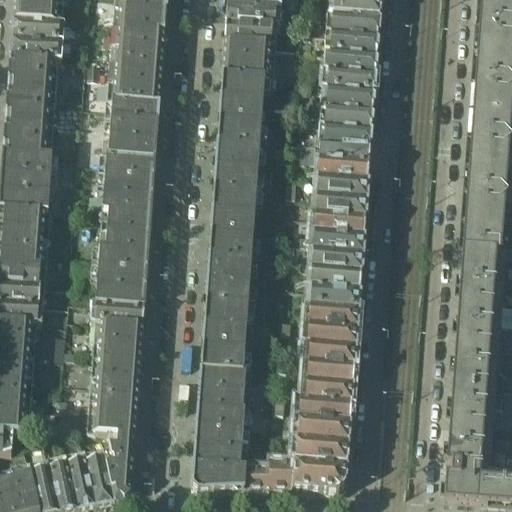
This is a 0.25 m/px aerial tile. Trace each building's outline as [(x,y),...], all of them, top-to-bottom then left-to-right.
[(62,0),(13,0),(11,29),(60,33),(60,32),(62,0)] [(164,23),(166,4),(114,0),(112,19),(164,23)] [(281,6),(281,0),(226,0),(225,12),(275,16),(275,6),(281,6)] [(378,8),(378,0),(328,0),(328,4),(378,8)] [(511,0),(479,0),(478,8),(511,10),(511,0)] [(377,27),(378,8),(328,4),(327,23),(377,27)] [(511,10),(478,8),(476,35),(511,37),(511,10)] [(275,16),(225,12),(224,31),(275,35),(279,35),(279,26),(274,26),(275,16)] [(288,18),(286,48),(294,48),(297,18),(288,18)] [(163,41),(164,23),(112,19),(111,37),(163,41)] [(376,45),(377,27),(327,23),(325,23),(323,41),(376,45)] [(60,33),(11,29),(10,47),(61,51),(63,32),(60,32),(60,33)] [(275,35),(224,31),(223,50),(274,54),(275,35)] [(511,37),(476,35),(474,63),(511,65),(511,37)] [(162,59),(163,41),(111,37),(110,55),(162,59)] [(374,64),(376,45),(323,41),(322,60),(374,64)] [(61,51),(10,47),(9,65),(56,69),(56,70),(60,70),(61,51)] [(274,54),(223,50),(220,86),(262,90),(271,91),(274,54)] [(160,77),(162,59),(110,55),(108,73),(160,77)] [(373,83),(374,64),(322,60),(321,79),(373,83)] [(511,85),(511,65),(474,63),(472,91),(511,94),(511,85)] [(56,69),(9,65),(6,97),(54,101),(56,70),(56,69)] [(159,96),(160,77),(108,73),(107,92),(159,96)] [(371,103),(373,83),(321,79),(319,99),(371,103)] [(262,90),(220,86),(215,154),(257,157),(262,90)] [(511,94),(472,91),(470,119),(509,122),(511,94)] [(157,114),(159,96),(107,92),(105,109),(157,114)] [(54,101),(6,97),(4,129),(52,132),(54,101)] [(370,121),(371,103),(319,99),(318,117),(370,121)] [(157,114),(105,109),(103,128),(156,131),(157,114)] [(369,140),(370,121),(318,117),(316,136),(318,136),(369,140)] [(509,122),(470,119),(468,147),(507,150),(509,122)] [(153,169),(155,150),(156,131),(103,128),(100,166),(104,166),(104,165),(153,169)] [(52,132),(4,129),(1,162),(49,165),(52,132)] [(367,162),(369,140),(318,136),(317,152),(316,158),(367,162)] [(507,150),(468,147),(466,175),(505,178),(507,150)] [(316,172),(316,158),(317,152),(288,149),(286,169),(316,172)] [(257,157),(215,154),(212,200),(254,203),(257,157)] [(366,175),(367,162),(316,158),(316,172),(317,172),(366,175)] [(50,165),(49,165),(1,162),(0,180),(0,217),(46,221),(50,165)] [(149,224),(152,187),(153,169),(104,165),(104,166),(100,220),(149,224)] [(365,194),(366,175),(317,172),(317,182),(312,182),(311,190),(316,191),(365,194)] [(505,178),(466,175),(464,203),(503,205),(505,178)] [(365,194),(316,191),(315,200),(310,200),(309,209),(314,209),(363,213),(365,194)] [(254,203),(212,200),(207,268),(249,272),(254,203)] [(503,205),(464,203),(462,230),(501,233),(503,205)] [(363,213),(314,209),(314,219),(309,219),(308,228),(313,228),(362,231),(363,213)] [(46,221),(0,217),(0,272),(44,276),(49,221),(46,221)] [(146,260),(148,242),(149,224),(100,220),(98,256),(146,260)] [(362,231),(313,228),(312,237),(307,236),(306,246),(311,246),(361,250),(362,231)] [(501,233),(462,230),(460,259),(465,259),(464,268),(503,271),(504,261),(499,261),(501,233)] [(361,250),(311,246),(310,257),(306,256),(305,265),(310,266),(359,269),(361,250)] [(142,315),(145,279),(146,260),(98,256),(94,311),(142,315)] [(359,269),(310,266),(309,275),(305,274),(303,283),(308,283),(358,287),(359,269)] [(464,511),(511,511),(511,480),(488,479),(503,271),(464,268),(459,267),(444,474),(450,474),(449,484),(444,484),(442,511),(464,511)] [(249,272),(207,268),(203,314),(246,317),(249,272)] [(44,276),(0,272),(0,292),(43,295),(43,294),(44,276)] [(358,287),(308,283),(307,292),(303,292),(302,301),(304,301),(357,305),(358,287)] [(43,295),(0,292),(0,311),(42,315),(43,295)] [(357,305),(304,301),(304,308),(307,308),(307,320),(355,323),(357,305)] [(42,315),(0,311),(0,328),(34,330),(35,332),(40,332),(42,315)] [(142,315),(94,311),(94,312),(88,312),(88,313),(90,313),(89,331),(94,331),(94,329),(141,333),(142,315)] [(246,317),(203,314),(198,379),(241,382),(246,317)] [(355,323),(307,320),(306,330),(302,329),(301,339),(354,342),(355,323)] [(34,330),(0,328),(0,365),(32,368),(35,332),(34,330)] [(141,333),(94,329),(94,331),(91,367),(138,371),(141,333)] [(354,342),(301,339),(301,347),(307,347),(306,356),(352,360),(354,342)] [(352,360),(306,356),(305,365),(301,365),(300,372),(351,376),(352,360)] [(32,368),(0,365),(0,420),(28,422),(32,368)] [(138,371),(91,367),(87,421),(134,425),(138,371)] [(351,376),(300,372),(300,379),(305,379),(304,391),(350,395),(351,376)] [(241,382),(198,379),(196,416),(247,419),(249,383),(241,383),(241,382)] [(350,395),(304,391),(303,400),(298,400),(297,409),(349,413),(350,395)] [(297,409),(297,415),(296,423),(291,422),(291,427),(347,431),(349,413),(297,409)] [(247,419),(196,416),(192,473),(244,476),(248,420),(247,420),(247,419)] [(28,422),(0,420),(0,438),(11,439),(11,441),(26,442),(28,422)] [(134,425),(87,421),(85,442),(107,444),(108,442),(133,444),(134,425)] [(70,425),(57,425),(57,429),(40,428),(39,434),(27,433),(27,440),(56,442),(57,437),(69,438),(70,425)] [(347,431),(291,427),(289,450),(294,450),(293,460),(288,459),(287,469),(292,469),(344,473),(347,431)] [(11,439),(0,438),(0,463),(10,462),(11,441),(11,439)] [(133,444),(108,442),(107,444),(107,454),(108,461),(109,464),(131,466),(133,444)] [(73,511),(64,469),(59,448),(47,451),(52,472),(47,473),(55,511),(73,511)] [(109,464),(108,461),(101,463),(112,511),(114,511),(123,511),(129,504),(131,466),(109,464)] [(112,511),(101,463),(84,466),(93,511),(112,511)] [(83,465),(64,469),(73,511),(93,511),(84,466),(83,466),(83,465)] [(267,470),(267,478),(265,500),(290,500),(292,469),(287,469),(287,472),(267,470)] [(344,473),(292,469),(290,500),(336,503),(342,497),(344,473)] [(55,511),(47,473),(28,477),(35,511),(55,511)] [(244,476),(192,473),(190,497),(195,503),(241,500),(242,500),(244,476)] [(267,478),(244,476),(242,500),(265,500),(267,478)] [(10,483),(0,485),(0,511),(35,511),(28,477),(9,481),(10,483)]
